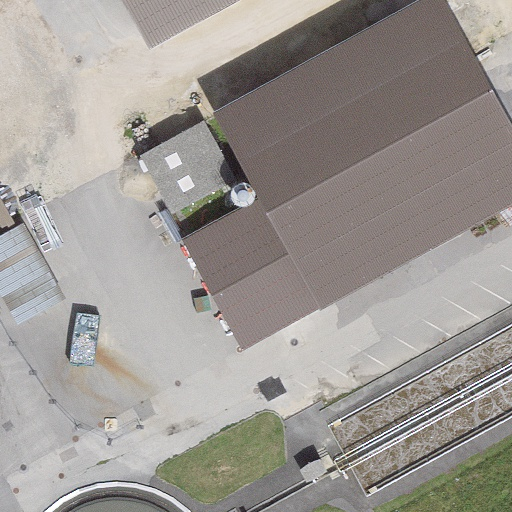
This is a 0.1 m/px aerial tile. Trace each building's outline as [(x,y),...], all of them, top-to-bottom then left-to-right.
[(228,354),(511,198),(511,154),(426,0),(417,0),(122,163),(228,354)] [(125,0),(140,27),(190,0),(125,0)] [(228,354),(122,163),(53,200),(159,392),(228,354)] [(159,392),(53,200),(0,229),(0,278),(85,433),(159,392)] [(85,433),(0,278),(0,458),(9,475),(85,433)]
